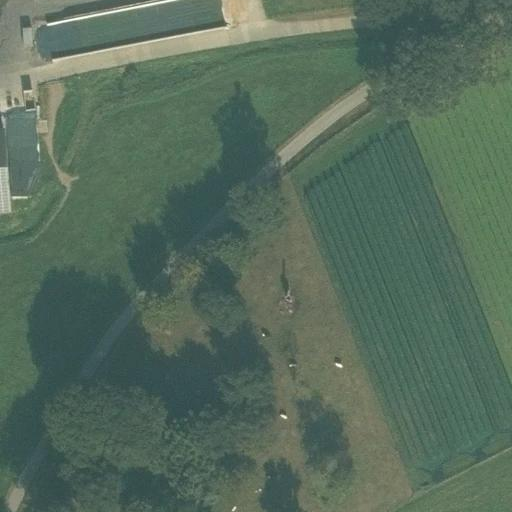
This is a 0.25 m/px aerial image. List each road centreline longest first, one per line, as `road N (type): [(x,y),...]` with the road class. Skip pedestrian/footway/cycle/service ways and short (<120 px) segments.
road 1 (unclassified): [(511,11),(377,87),(280,158),(124,322),(6,511)]
road 2 (track): [(0,83),(348,18),(511,2)]
